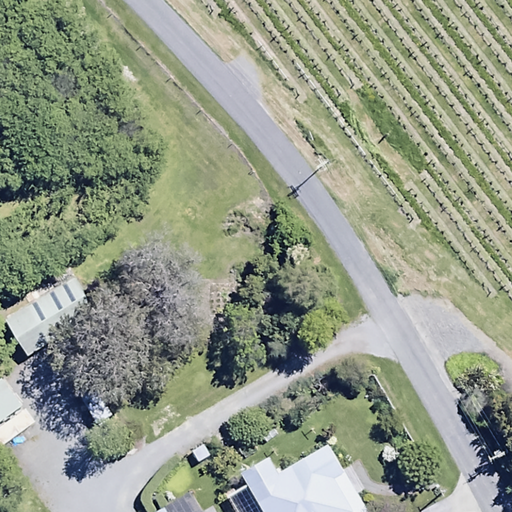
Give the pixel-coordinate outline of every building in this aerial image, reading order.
[(98,251),(0,309),(0,320),(28,366),(130,304),(98,251)] [(0,450),(33,426),(0,381),(0,450)] [(91,393),(76,404),(95,430),(110,419),(91,393)] [(361,511),(323,445),(271,473),(264,460),(236,476),(245,493),(227,503),(232,511),(361,511)] [(198,511),(187,493),(155,511),(198,511)]
